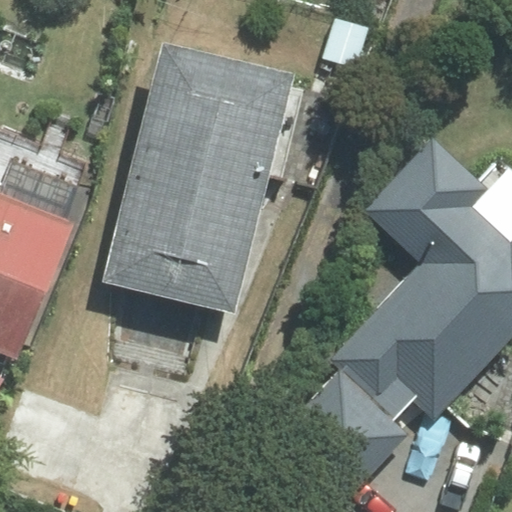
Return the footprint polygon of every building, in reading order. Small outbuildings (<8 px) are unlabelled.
[(511,0),(491,0),(511,8),(511,0)] [(276,92),(278,83),(143,52),(88,291),(209,319),(223,322),(257,177),(276,182),(295,96),(276,92)] [(6,141),(0,154),(0,198),(54,222),(76,172),(6,141)] [(262,445),(333,511),(402,440),(385,424),(406,402),(426,421),(511,330),(511,234),(500,247),(457,207),(471,192),(419,143),(353,212),(411,267),(318,365),(328,374),(262,445)] [(54,232),(0,210),(0,363),(1,364),(54,232)]
